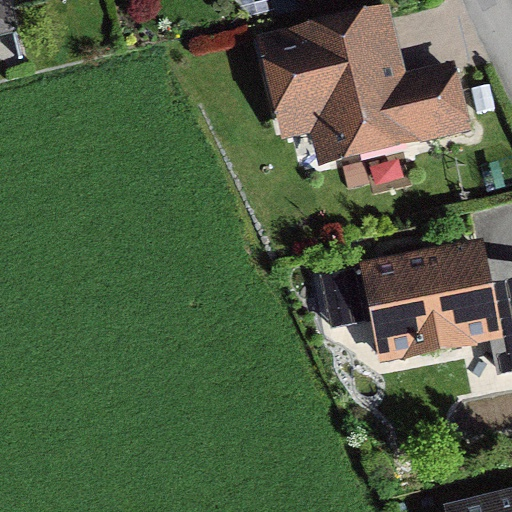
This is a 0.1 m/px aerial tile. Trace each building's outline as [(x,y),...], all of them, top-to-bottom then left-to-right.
[(0,0),(0,34),(13,32),(5,0),(0,0)] [(301,11),(297,0),(273,0),(279,17),(301,11)] [(318,169),(472,134),(455,63),(406,74),(390,5),(256,36),(261,59),(248,62),(263,126),(276,123),(281,143),(311,136),(318,169)] [(349,189),(371,184),(366,163),(344,168),(349,189)] [(511,373),(511,265),(488,262),(481,240),(314,273),(326,339),(371,331),(378,367),(489,344),(496,377),(511,373)] [(511,511),(511,490),(442,507),(443,511),(511,511)]
